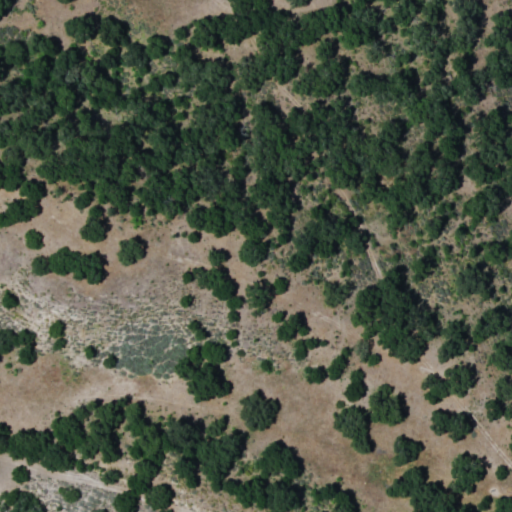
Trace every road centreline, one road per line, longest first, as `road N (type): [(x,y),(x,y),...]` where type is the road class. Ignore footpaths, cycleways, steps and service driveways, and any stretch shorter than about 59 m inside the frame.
road 1 (track): [(0,190),(320,315),(455,407),(511,475)]
road 2 (track): [(225,511),(71,459)]
